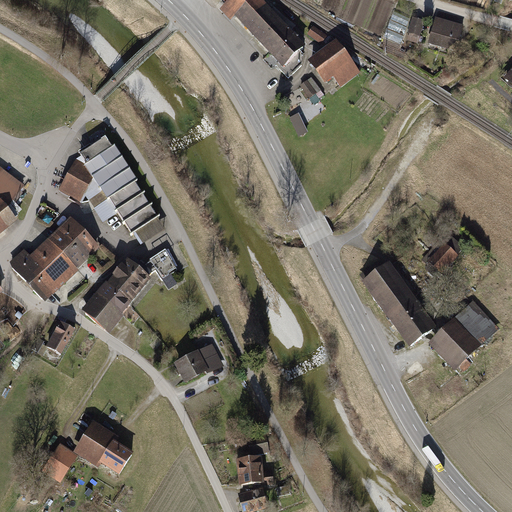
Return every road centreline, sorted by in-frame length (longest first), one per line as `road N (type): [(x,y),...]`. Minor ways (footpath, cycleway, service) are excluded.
road 1 (primary): [(480,511),(408,415),(251,105),(169,0)]
road 2 (track): [(0,27),(95,102),(159,187),(323,511)]
road 3 (residential): [(46,152),(43,186),(26,227),(2,254),(4,272),(38,307),(73,318),(157,374),(227,511)]
road 4 (track): [(347,236),(393,263),(440,324),(425,356)]
